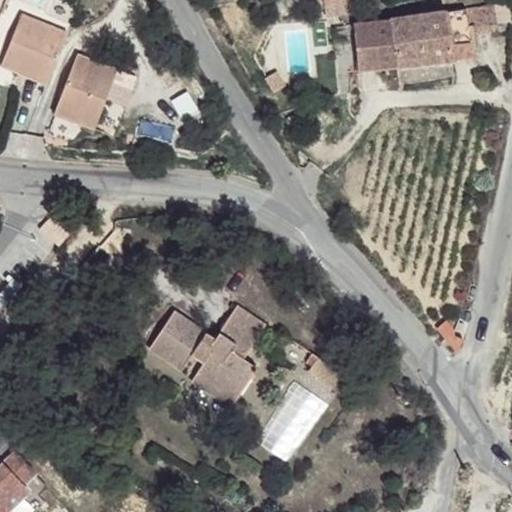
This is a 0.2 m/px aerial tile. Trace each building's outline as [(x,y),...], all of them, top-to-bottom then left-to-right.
[(511,3),(495,7),(496,28),(511,24),(511,3)] [(431,16),(343,31),(348,75),(498,58),(496,28),(495,7),(431,16)] [(25,24),(7,75),(53,90),(71,38),(25,24)] [(85,59),(62,122),(104,136),(126,73),(85,59)] [(174,323),(154,358),(189,379),(196,365),(209,373),(202,385),(242,409),(260,379),(247,369),(234,362),(245,345),(258,352),(267,337),(246,324),(226,353),(174,323)] [(234,362),(246,368),(258,352),(245,345),(234,362)] [(242,409),(202,385),(197,393),(236,418),(242,409)] [(0,468),(30,494),(41,481),(11,456),(0,468)] [(0,467),(0,511),(13,511),(28,499),(0,467)]
